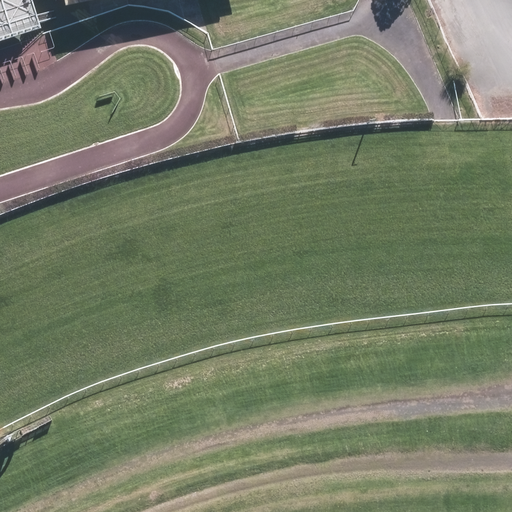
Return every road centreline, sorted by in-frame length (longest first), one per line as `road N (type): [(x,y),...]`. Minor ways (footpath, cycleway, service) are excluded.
road 1 (unknown): [(0,96),(60,79),(118,38),(144,31),(167,35),(195,64),(192,107),(161,140),(0,189)]
road 2 (unknown): [(195,64),(360,18),(422,65),(445,114)]
